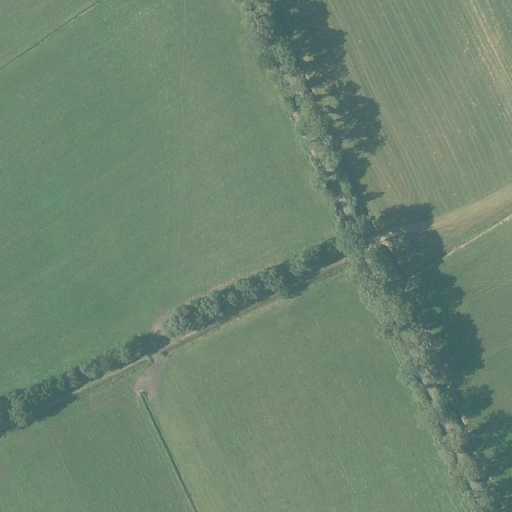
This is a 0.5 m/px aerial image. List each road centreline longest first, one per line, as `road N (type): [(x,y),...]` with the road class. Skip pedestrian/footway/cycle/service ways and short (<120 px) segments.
road 1 (unclassified): [(482,511),(251,0)]
road 2 (track): [(362,247),(0,424)]
